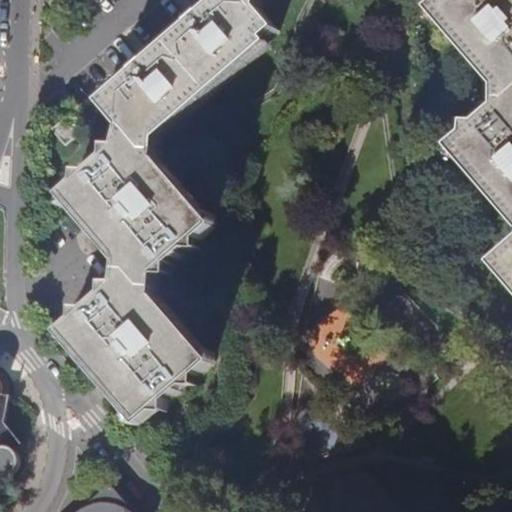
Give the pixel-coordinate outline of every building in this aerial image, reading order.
[(156,158),(163,158),(164,141),(274,44),(270,40),(281,30),(266,12),(254,0),(233,0),(111,105),(132,128),(156,158)] [(254,0),(266,12),(267,0),(254,0)] [(511,97),(511,0),(450,0),(438,12),(511,97)] [(511,99),(504,99),(504,108),(483,126),(472,125),(471,136),(458,147),(511,210),(511,257),(502,267),(511,278),(511,99)] [(69,118),(55,131),(68,146),(83,133),(69,118)] [(156,158),(132,128),(123,151),(116,150),(114,161),(103,171),(97,177),(87,176),(87,184),(72,198),(127,264),(127,267),(124,287),(114,286),(112,296),(91,313),(83,311),(83,322),(68,334),(112,386),(145,424),(160,411),(171,413),(170,402),(191,384),(199,385),(199,376),(214,363),(159,298),(161,282),(161,275),(174,276),(174,265),(195,248),(202,249),(203,240),(217,228),(162,164),(163,158),(156,158)] [(0,489),(12,486),(9,477),(13,476),(17,474),(19,470),(21,465),(21,460),(20,455),(17,451),(24,444),(7,423),(13,399),(4,396),(5,389),(4,385),(2,381),(0,378),(0,489)] [(136,511),(113,483),(79,511),(136,511)]
